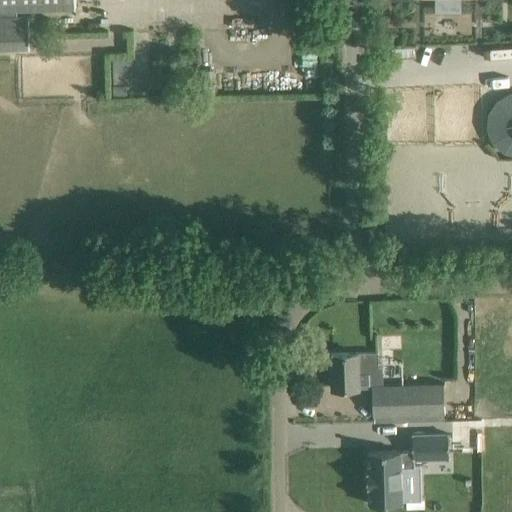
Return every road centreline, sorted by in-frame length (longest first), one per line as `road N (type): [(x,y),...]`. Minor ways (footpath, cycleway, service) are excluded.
road 1 (residential): [(346,287),(347,0)]
road 2 (residential): [(286,511),(288,361),(304,312),(346,287)]
road 3 (residential): [(346,287),(511,281)]
